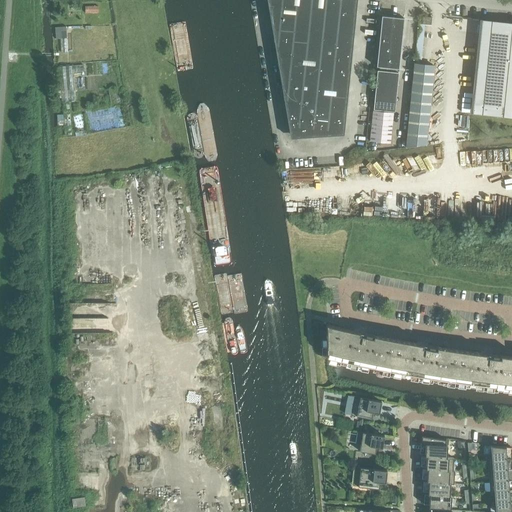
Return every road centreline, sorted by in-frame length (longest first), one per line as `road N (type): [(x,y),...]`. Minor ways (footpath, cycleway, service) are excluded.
road 1 (residential): [(511,427),(408,418),(402,435),(409,509)]
road 2 (unclassified): [(349,286),(354,319),(511,340)]
road 3 (unclassified): [(349,286),(499,309),(511,328)]
